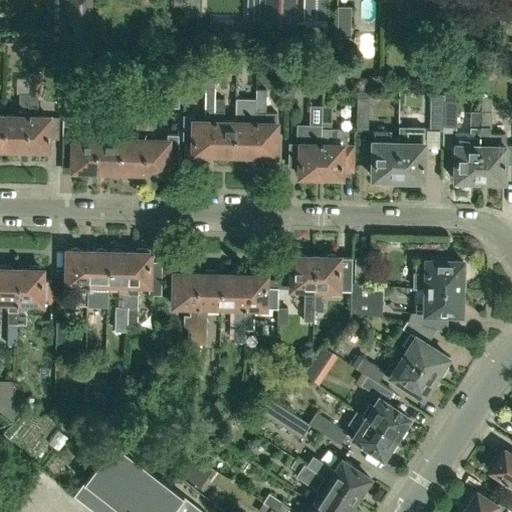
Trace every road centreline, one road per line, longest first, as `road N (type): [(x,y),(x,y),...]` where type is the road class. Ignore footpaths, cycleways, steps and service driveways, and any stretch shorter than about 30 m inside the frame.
road 1 (residential): [(511,231),(471,213),(0,207)]
road 2 (unclassified): [(408,511),(511,353)]
